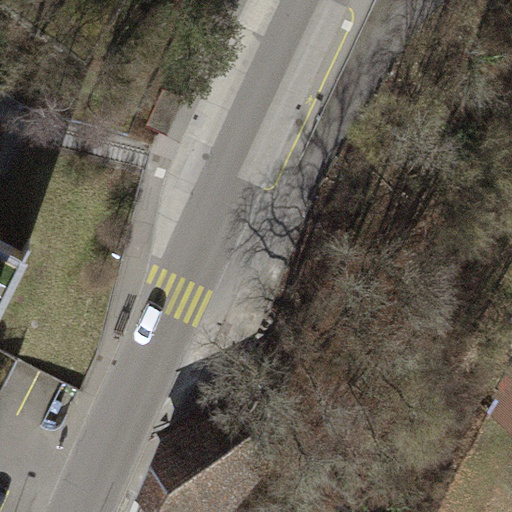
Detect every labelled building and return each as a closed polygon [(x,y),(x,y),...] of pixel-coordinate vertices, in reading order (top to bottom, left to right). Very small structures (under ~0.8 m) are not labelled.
[(137,0),(63,0),(33,47),(84,80),(137,0)] [(0,324),(32,251),(0,237),(0,324)] [(174,417),(143,500),(156,511),(228,511),(287,459),(232,383),(174,417)] [(511,392),(499,415),(511,421),(511,392)] [(339,511),(373,511),(346,498),(339,511)]
